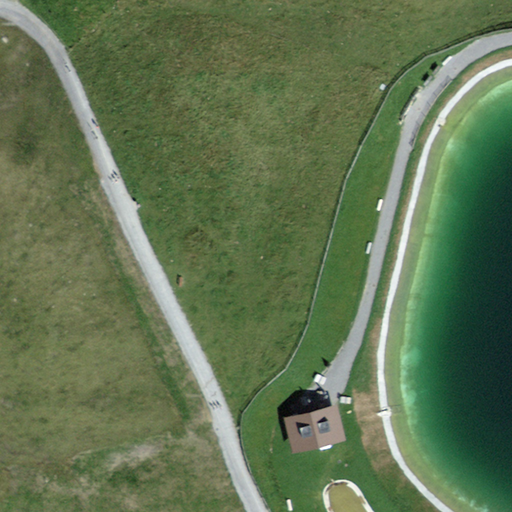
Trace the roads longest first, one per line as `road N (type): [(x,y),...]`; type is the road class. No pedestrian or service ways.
road 1 (track): [(259,511),(207,376),(60,60),(38,30),(0,6)]
road 2 (track): [(511,41),(459,62),(410,124),(361,326),(338,379)]
